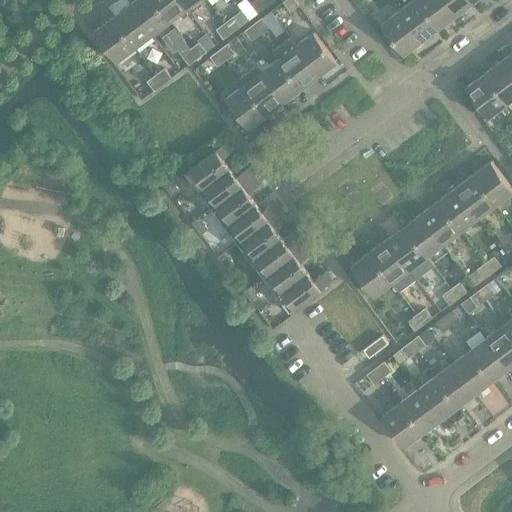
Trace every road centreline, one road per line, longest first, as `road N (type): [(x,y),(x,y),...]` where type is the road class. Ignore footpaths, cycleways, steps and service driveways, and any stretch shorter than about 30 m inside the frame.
road 1 (residential): [(511,431),(423,498),(290,319)]
road 2 (residential): [(277,190),(412,88)]
road 3 (residential): [(511,169),(437,70)]
